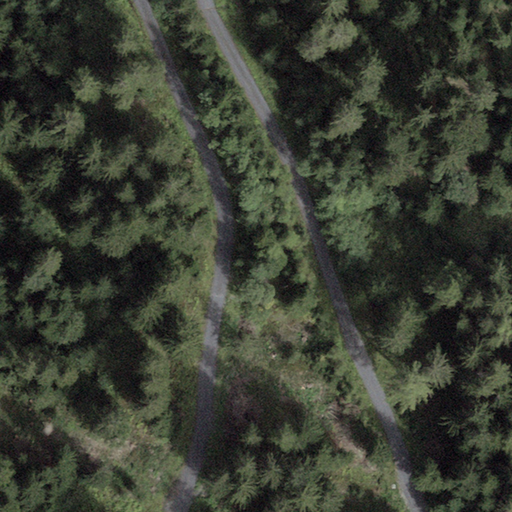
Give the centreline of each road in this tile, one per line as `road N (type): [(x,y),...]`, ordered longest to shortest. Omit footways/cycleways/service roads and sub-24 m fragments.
road 1 (track): [(206,0),(285,140),(423,511)]
road 2 (track): [(187,511),(213,399),(216,177),(146,0)]
